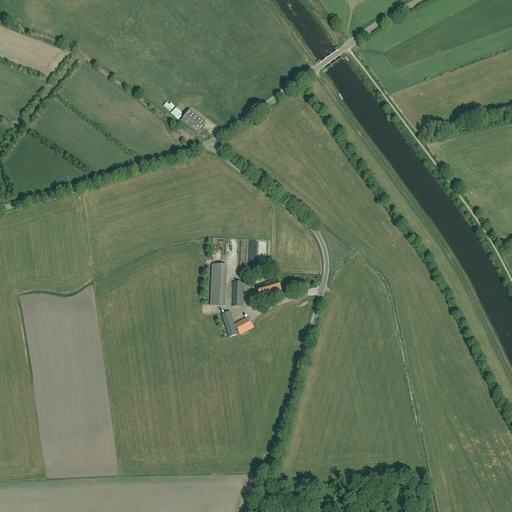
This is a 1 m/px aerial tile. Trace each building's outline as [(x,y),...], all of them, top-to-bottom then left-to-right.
[(203,125),(187,113),(181,121),(197,133),(203,125)] [(212,265),(210,306),(225,307),(227,266),(212,265)] [(278,280),(257,287),(260,298),(282,291),(278,280)] [(234,282),(233,307),(242,308),(243,283),(234,282)] [(237,335),(230,312),(222,315),(230,338),(237,335)] [(248,317),(234,325),(240,335),(254,328),(248,317)]
